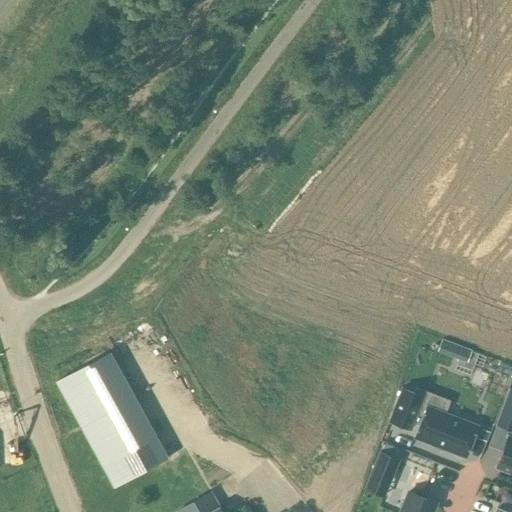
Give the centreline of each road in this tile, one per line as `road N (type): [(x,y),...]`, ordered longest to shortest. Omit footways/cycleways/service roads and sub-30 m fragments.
road 1 (unclassified): [(313,0),(121,254),(89,283),(3,320)]
road 2 (residential): [(13,347),(69,511)]
